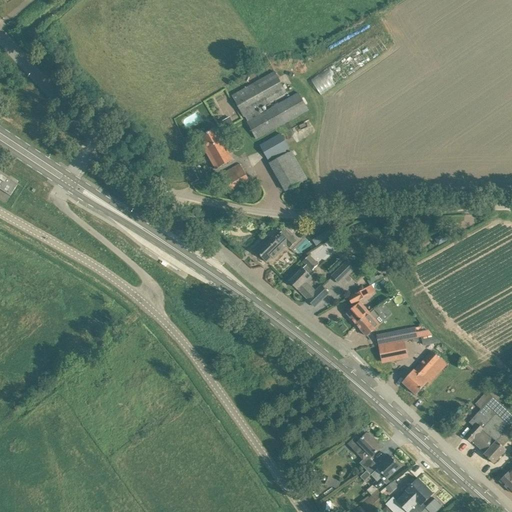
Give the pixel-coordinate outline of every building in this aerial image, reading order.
[(312,80),(322,94),(354,71),(349,64),(352,62),(347,56),(312,80)] [(256,139),(308,109),(298,92),(260,114),(257,109),(287,93),(275,71),(232,95),(244,117),(245,116),(248,121),(246,122),(256,139)] [(229,117),(221,122),(226,131),(234,126),(229,117)] [(233,159),(216,129),(201,137),(207,146),(203,148),(204,149),(205,148),(216,169),(233,159)] [(268,160),(289,148),(281,133),(260,146),(268,160)] [(270,163),(281,182),(286,191),(307,179),(291,151),(270,163)] [(232,191),(241,186),(249,181),(239,164),(231,168),(223,173),(222,173),(226,180),(226,181),(232,191)] [(0,189),(10,196),(17,185),(0,173),(0,189)] [(255,250),(267,262),(272,257),(274,258),(287,245),(289,248),(296,241),(285,229),(274,240),(272,238),(263,246),(261,244),(255,250)] [(303,239),(309,234),(304,229),(299,235),(303,239)] [(439,244),(450,239),(447,233),(436,238),(439,244)] [(316,235),(310,239),(314,245),(320,241),(316,235)] [(315,307),(329,293),(321,285),(314,291),(306,283),(316,274),(312,270),(318,264),(309,255),(302,261),(306,265),(303,269),(301,267),(297,271),(298,273),(290,281),(297,289),(298,289),(307,299),(315,307)] [(332,276),(339,283),(354,269),(347,262),(332,276)] [(351,304),(375,291),(371,285),(348,298),(351,304)] [(347,313),(356,325),(367,316),(370,314),(366,309),(360,302),(347,313)] [(367,316),(356,325),(366,336),(384,320),(375,310),(370,314),(367,316)] [(416,328),(390,334),(392,343),(418,337),(416,328)] [(404,341),(379,346),(382,362),(399,359),(398,354),(407,353),(404,341)] [(414,370),(402,383),(416,395),(428,381),(425,378),(441,360),(431,350),(414,370)] [(474,368),(468,362),(465,365),(471,371),(474,368)] [(506,450),(503,447),(511,436),(511,434),(506,429),(511,423),(511,414),(497,401),(503,394),(496,388),(490,394),(487,391),(475,404),(481,409),(469,423),(474,427),(465,437),(471,442),(472,441),(485,453),(484,454),(494,463),(506,450)] [(368,453),(372,457),(381,448),(372,439),(374,437),(369,432),(368,434),(367,433),(358,443),(363,448),(357,454),(362,459),(368,453)] [(374,463),(375,463),(368,456),(360,464),(366,470),(374,463)] [(367,491),(371,496),(378,489),(385,483),(386,484),(390,480),(388,478),(400,467),(391,456),(378,467),(375,463),(374,463),(366,470),(370,475),(377,469),(381,473),(378,475),(380,477),(373,483),(374,484),(367,491)] [(304,477),(314,470),(311,466),(301,473),(304,477)] [(511,468),(500,481),(511,493),(511,492),(511,468)] [(326,482),(338,488),(341,481),(329,475),(326,482)] [(433,494),(418,478),(401,494),(403,496),(397,502),(393,497),(385,504),(387,506),(392,511),(427,511),(428,510),(429,511),(436,511),(438,511),(442,506),(435,499),(426,507),(423,504),(433,494)] [(393,481),(385,488),(389,493),(397,487),(393,481)] [(379,490),(378,489),(371,496),(354,511),(375,511),(382,507),(378,502),(385,497),(379,490)]
